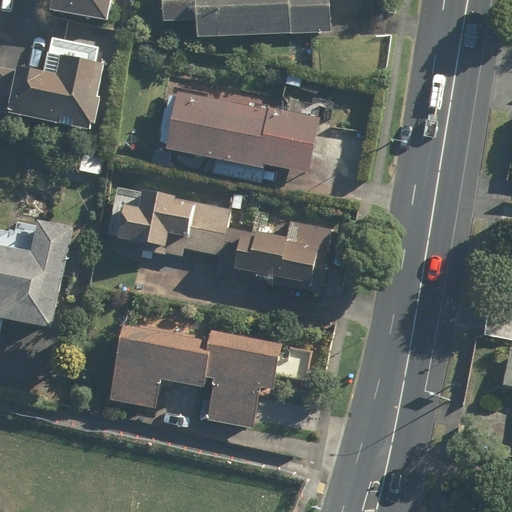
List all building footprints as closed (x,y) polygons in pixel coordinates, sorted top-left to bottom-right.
[(114,0),(49,0),(47,17),(110,26),(114,0)] [(197,25),(197,41),(333,36),(331,0),(161,0),(162,26),(197,25)] [(16,69),(6,118),(91,135),(104,72),(96,70),(100,51),(55,42),(48,75),(16,69)] [(162,153),(215,162),(212,180),(279,192),(282,175),(309,179),(319,122),(173,95),(162,153)] [(106,157),(82,152),(77,176),(101,181),(106,157)] [(232,210),(116,191),(107,242),(167,252),(169,238),(188,242),(186,254),(222,260),(219,274),(313,290),(318,259),(328,261),(333,233),(277,223),(274,239),(229,231),(232,210)] [(33,253),(0,246),(0,322),(53,332),(73,230),(38,224),(33,253)] [(282,349),(121,322),(107,405),(155,413),(160,385),(209,394),(204,425),(256,433),(262,393),(275,395),(282,349)] [(511,352),(509,352),(503,389),(511,390),(511,352)]
